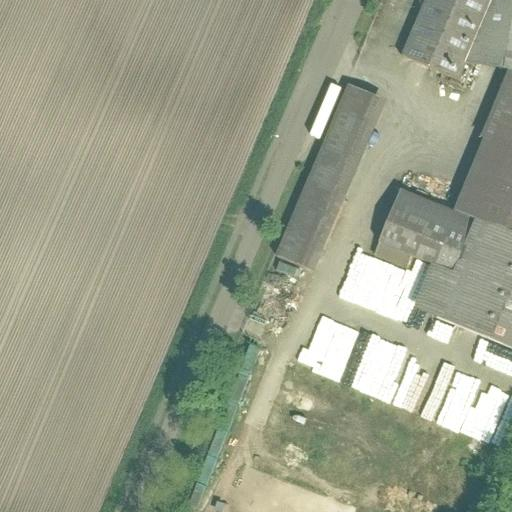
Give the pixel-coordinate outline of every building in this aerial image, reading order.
[(511,0),(505,0),(479,65),(511,70),(511,90),(465,214),(410,192),(381,260),(437,284),(425,311),(511,347),(511,0)] [(472,84),(479,65),(505,0),(436,0),(412,60),(472,84)] [(395,102),(356,86),(285,258),(324,274),(395,102)] [(342,338),(346,323),(327,318),(311,373),(337,381),(349,340),(342,338)] [(441,425),(455,393),(442,387),(436,400),(426,396),(417,415),(441,425)] [(511,390),(504,387),(483,441),(506,450),(511,434),(511,390)]
